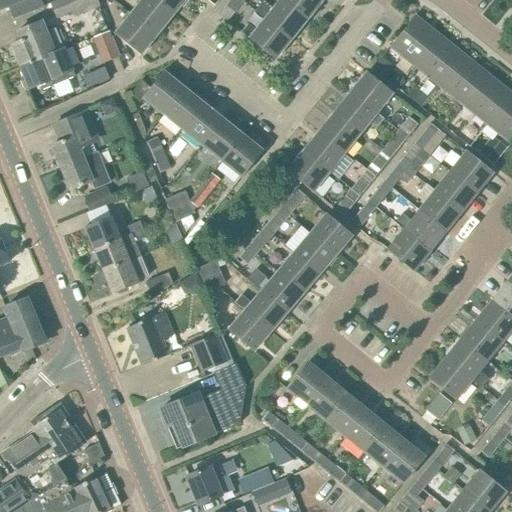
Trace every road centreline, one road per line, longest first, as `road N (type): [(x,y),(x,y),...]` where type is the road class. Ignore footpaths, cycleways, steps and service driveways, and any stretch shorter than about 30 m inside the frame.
road 1 (residential): [(186,47),(282,119),(380,0)]
road 2 (secondary): [(92,352),(0,125)]
road 3 (residential): [(425,332),(364,279),(320,330),(384,385)]
road 4 (secondary): [(156,511),(92,352)]
road 5 (residential): [(425,332),(511,218)]
road 6 (residential): [(0,427),(61,365),(92,352)]
